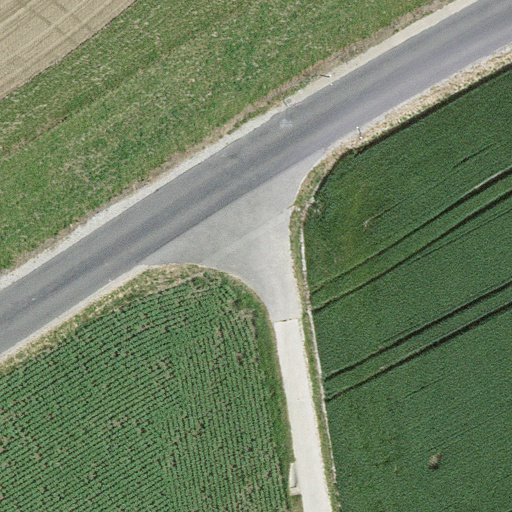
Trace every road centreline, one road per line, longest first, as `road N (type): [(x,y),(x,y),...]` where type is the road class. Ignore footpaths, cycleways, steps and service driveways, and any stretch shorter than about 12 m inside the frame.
road 1 (tertiary): [(511,11),(218,180),(0,322)]
road 2 (track): [(218,180),(248,220),(288,320),(315,511)]
